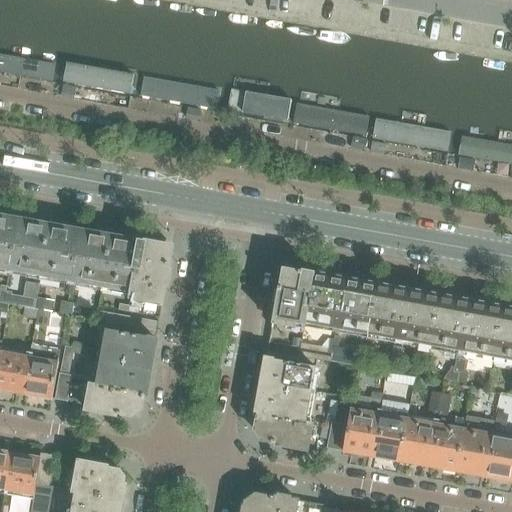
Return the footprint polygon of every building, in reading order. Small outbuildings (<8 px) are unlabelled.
[(0,72),(53,82),(56,64),(0,53),(0,72)] [(60,83),(135,97),(138,78),(135,72),(69,60),(64,63),(60,83)] [(140,98),(215,111),(218,93),(143,79),(140,98)] [(72,99),(74,89),(63,87),(61,97),(72,99)] [(227,113),(287,124),(292,100),(232,89),(227,113)] [(296,126),(367,137),(370,120),(299,107),(296,126)] [(199,120),(200,112),(187,110),(186,118),(199,120)] [(238,128),(239,120),(227,118),(226,126),(238,128)] [(375,140),(449,154),(452,135),(378,122),(375,140)] [(457,156),(511,166),(511,145),(460,136),(457,156)] [(363,151),(365,139),(353,137),(351,148),(363,151)] [(384,155),(386,145),(372,142),(370,152),(373,153),(384,155)] [(471,171),(473,163),(461,161),(460,169),(471,171)] [(0,269),(41,277),(50,228),(48,227),(46,224),(38,223),(35,226),(2,220),(0,216),(0,215),(0,269)] [(102,288),(111,239),(109,238),(108,235),(100,234),(96,237),(64,231),(62,227),(53,225),(51,228),(50,228),(41,277),(102,288)] [(162,307),(172,253),(167,246),(138,241),(137,245),(126,243),(124,238),(115,237),(113,239),(111,239),(102,288),(129,293),(128,300),(162,307)] [(304,325),(314,272),(302,270),(302,271),(288,268),(282,273),(272,325),(303,330),(304,325)] [(368,336),(377,287),(376,286),(373,283),(367,282),(364,284),(327,278),(325,274),(314,272),(304,325),(368,336)] [(431,347),(440,298),(439,298),(436,294),(430,293),(426,296),(391,289),(388,286),(382,285),(378,287),(377,287),(368,336),(431,347)] [(35,310),(36,301),(28,299),(29,293),(21,292),(20,297),(12,296),(12,294),(6,293),(4,304),(35,310)] [(494,358),(503,309),(502,309),(499,306),(493,305),(489,307),(454,300),(451,297),(445,296),(441,298),(440,298),(431,347),(494,358)] [(52,313),(54,302),(38,299),(36,310),(52,313)] [(66,316),(68,304),(62,302),(60,314),(66,316)] [(0,304),(0,312),(7,314),(8,306),(4,305),(0,304)] [(73,317),(75,305),(68,304),(66,316),(73,317)] [(128,313),(130,307),(120,305),(119,311),(128,313)] [(138,314),(139,308),(130,307),(128,313),(138,315),(138,314)] [(511,361),(511,308),(508,307),(504,309),(503,309),(494,358),(511,361)] [(36,320),(37,311),(24,309),(22,318),(36,320)] [(146,396),(156,340),(106,330),(96,386),(145,396),(146,396)] [(314,347),(316,337),(303,335),(301,344),(310,346),(314,347)] [(300,348),(301,338),(292,336),(290,346),(300,348)] [(338,351),(340,337),(335,336),(334,341),(332,354),(331,358),(330,362),(341,364),(343,352),(338,351)] [(73,350),(73,354),(83,356),(85,347),(74,345),(73,350)] [(52,399),(59,352),(31,347),(29,358),(0,352),(0,390),(52,400),(52,399)] [(85,347),(83,356),(94,358),(96,349),(85,347)] [(401,363),(403,349),(393,347),(391,361),(401,363)] [(460,373),(462,360),(456,359),(455,368),(454,372),(460,373)] [(306,425),(311,392),(315,369),(266,360),(256,416),(257,417),(306,425)] [(394,374),(396,363),(388,361),(386,372),(394,374)] [(457,385),(460,373),(454,372),(455,368),(451,367),(448,383),(457,385)] [(71,378),(69,378),(59,376),(56,400),(67,402),(71,378)] [(141,408),(143,399),(144,400),(145,396),(96,386),(91,386),(86,410),(118,416),(118,415),(122,415),(122,414),(131,416),(141,408)] [(380,408),(382,395),(371,393),(369,406),(380,408)] [(438,415),(442,395),(432,393),(428,413),(438,415)] [(447,417),(451,397),(442,395),(438,415),(447,417)] [(339,450),(348,404),(339,402),(335,423),(331,423),(330,429),(322,428),(320,439),(328,440),(326,448),(339,450)] [(400,462),(408,420),(350,410),(343,452),(358,455),(358,453),(386,458),(386,460),(400,462)] [(506,428),(508,416),(497,414),(495,425),(506,428)] [(307,450),(311,426),(306,425),(257,417),(256,420),(257,420),(256,429),(263,440),(272,441),(272,443),(275,443),(275,444),(307,450)] [(511,482),(511,480),(511,438),(492,435),(494,425),(495,422),(467,417),(464,430),(456,472),(470,475),(470,473),(482,475),(498,478),(498,480),(511,482)] [(464,427),(465,420),(455,418),(453,424),(464,427)] [(456,472),(464,430),(408,420),(400,462),(414,465),(414,463),(442,468),(442,470),(456,472)] [(35,485),(40,459),(0,451),(0,491),(33,497),(35,485)] [(49,488),(55,457),(41,455),(40,459),(35,485),(49,488)] [(124,481),(116,470),(107,469),(107,467),(79,462),(78,467),(73,491),(75,491),(122,500),(123,498),(122,498),(125,485),(123,485),(124,481)] [(120,511),(123,498),(122,500),(75,491),(71,511),(120,511)] [(296,511),(299,501),(270,496),(270,497),(260,495),(245,505),(245,510),(243,510),(242,511),(296,511)] [(42,511),(45,502),(35,500),(32,511),(42,511)]
